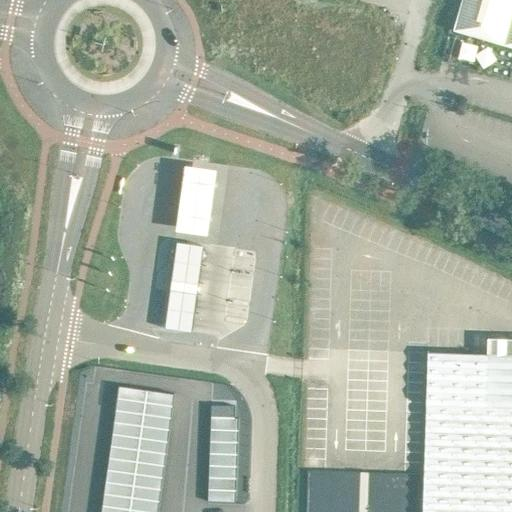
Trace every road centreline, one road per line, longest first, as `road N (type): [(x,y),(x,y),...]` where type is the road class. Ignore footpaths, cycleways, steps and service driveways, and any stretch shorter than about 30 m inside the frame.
road 1 (tertiary): [(511,227),(159,72)]
road 2 (unclassified): [(262,511),(265,409),(238,369),(45,332)]
road 3 (tertiary): [(45,332),(91,103)]
road 4 (tertiary): [(20,511),(45,332)]
road 5 (unknown): [(410,67),(438,108),(511,149)]
